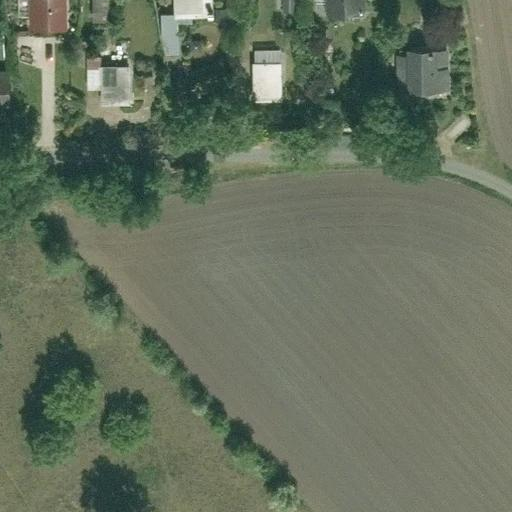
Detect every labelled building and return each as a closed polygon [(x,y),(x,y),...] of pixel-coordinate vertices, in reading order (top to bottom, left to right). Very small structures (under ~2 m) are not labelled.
[(66,29),(64,0),(32,0),(33,30),(66,29)] [(90,0),(92,23),(115,21),(112,0),(90,0)] [(178,0),(179,20),(217,20),(216,0),(178,0)] [(323,0),(324,14),(359,12),(358,0),(323,0)] [(161,22),(162,65),(182,64),(181,21),(161,22)] [(413,53),(415,97),(451,96),(449,51),(413,53)] [(254,54),(254,100),(285,100),(285,54),(254,54)] [(104,66),(104,112),(132,112),(132,66),(104,66)] [(0,74),(0,115),(12,115),(10,74),(0,74)]
